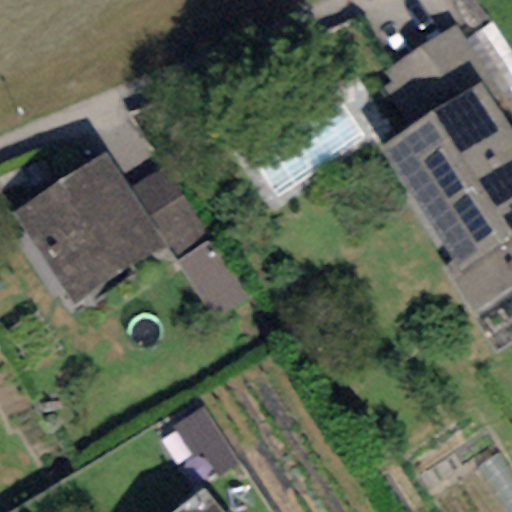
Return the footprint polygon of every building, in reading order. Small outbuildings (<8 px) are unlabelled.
[(479,82),(493,101),(501,96),(453,25),(375,79),(410,130),(479,82)] [(511,236),(511,235),(511,234),(511,130),(493,101),(479,82),(410,130),(377,150),(451,262),(440,269),(471,315),(511,287),(511,236)] [(103,153),(12,213),(73,305),(164,244),(128,187),(103,153)] [(165,164),(128,187),(164,244),(175,261),(211,238),(165,164)] [(211,238),(175,261),(213,322),(250,298),(211,238)] [(218,511),(200,489),(172,511),(218,511)]
